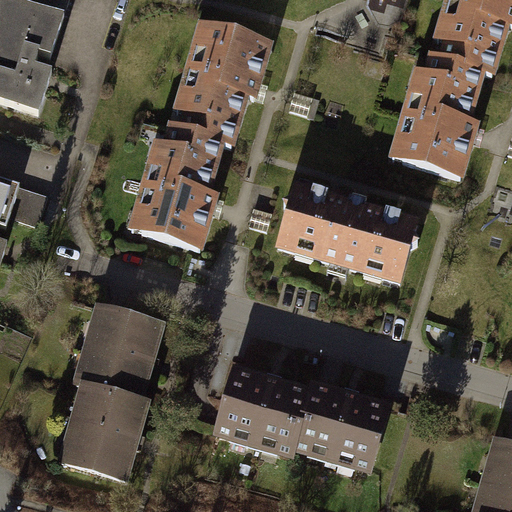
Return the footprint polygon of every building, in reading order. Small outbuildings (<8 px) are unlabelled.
[(0,0),(0,109),(37,122),(50,83),(33,77),(38,61),(50,65),(71,0),(38,0),(34,13),(13,6),(14,1),(17,2),(17,0),(0,0)] [(511,0),(445,0),(431,50),(442,53),(439,65),(431,63),(425,84),(416,81),(391,167),(463,188),(480,133),(472,131),(486,84),(496,87),(511,37),(511,0)] [(276,53),(197,30),(170,123),(182,126),(178,138),(171,136),(165,157),(155,154),(130,240),(203,261),(219,206),(212,204),(225,157),(236,160),(250,110),(259,113),(276,53)] [(313,101),(295,95),(290,115),(308,120),(313,101)] [(51,200),(0,183),(0,282),(12,249),(0,244),(0,231),(10,235),(15,223),(40,231),(51,200)] [(422,229),(295,192),(276,259),(402,296),(422,229)] [(273,217),(255,211),(250,231),(268,236),(273,217)] [(167,334),(96,312),(72,391),(81,394),(58,470),(128,491),(152,411),(145,409),(167,334)] [(311,396),(233,374),(213,445),(295,468),(297,462),(373,484),(394,412),(313,389),(311,396)] [(511,511),(511,447),(500,443),(476,511),(511,511)]
